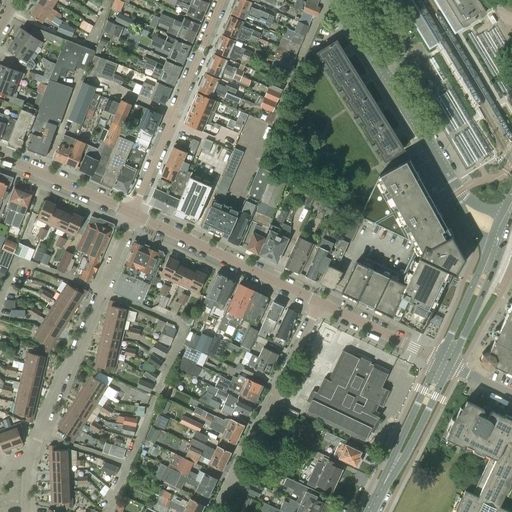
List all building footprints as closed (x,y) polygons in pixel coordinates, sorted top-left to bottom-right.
[(57,12),(51,8),(55,3),(50,0),(39,0),(36,5),(54,16),(57,12)] [(101,5),(93,0),(87,0),(85,4),(96,12),(101,5)] [(114,0),(110,9),(114,11),(119,0),(114,0)] [(185,15),(200,21),(204,12),(176,0),(175,0),(174,4),(187,10),(185,15)] [(176,0),(204,12),(208,3),(201,0),(176,0)] [(234,0),(233,5),(247,11),(249,6),(251,2),(246,0),(234,0)] [(433,45),(436,43),(409,0),(398,0),(405,11),(418,33),(422,39),(427,48),(433,45)] [(445,0),(448,4),(450,6),(450,8),(452,11),(453,13),(453,12),(462,26),(463,25),(464,26),(469,23),(468,22),(477,17),(478,16),(485,12),(477,0),(445,0)] [(295,1),(293,7),(300,10),(303,4),(295,1)] [(319,8),(316,7),(306,3),(303,11),(316,17),(319,8)] [(54,16),(36,5),(30,15),(42,23),(45,17),(51,21),(54,16)] [(247,11),(233,5),(231,10),(232,10),(230,14),(243,19),(244,16),(247,11)] [(256,9),(249,6),(247,11),(265,19),(267,13),(257,9),(256,9)] [(247,11),(244,16),(263,24),(265,19),(247,11)] [(303,11),(301,16),(299,21),(308,26),(313,15),(303,11)] [(118,13),(114,21),(130,28),(134,20),(118,13)] [(159,18),(195,33),(199,24),(184,18),(182,23),(160,14),(159,18)] [(225,24),(250,34),(252,29),(248,28),(248,29),(241,25),(242,21),(230,16),(228,19),(227,19),(225,24)] [(166,32),(191,42),(195,33),(159,18),(157,22),(168,27),(166,32)] [(89,33),(93,25),(83,20),(79,27),(89,33)] [(112,35),(117,25),(107,20),(103,31),(112,35)] [(308,26),(299,21),(294,32),(304,36),(308,26)] [(60,23),(56,31),(71,38),(75,29),(60,23)] [(248,39),(250,34),(225,24),(223,29),(224,29),(222,33),(235,38),(237,38),(242,40),(245,38),(248,39)] [(14,39),(33,52),(36,46),(38,48),(41,47),(43,43),(40,41),(21,28),(20,29),(19,28),(13,36),(15,37),(14,39)] [(260,33),(252,29),(250,34),(258,38),(260,33)] [(48,40),(50,34),(41,30),(39,37),(48,40)] [(134,41),(135,34),(126,32),(124,39),(134,41)] [(294,32),(290,41),(300,45),(304,36),(294,32)] [(256,43),(258,38),(250,34),(248,39),(256,43)] [(232,44),(234,40),(222,35),(220,38),(219,38),(217,43),(242,54),(244,49),(240,47),(240,48),(232,44)] [(164,45),(165,41),(153,36),(151,40),(164,45)] [(186,54),(190,45),(167,36),(165,41),(164,45),(186,54)] [(31,58),(29,57),(33,52),(14,39),(13,41),(11,40),(5,48),(7,49),(7,50),(19,58),(24,61),(22,64),(32,69),(35,65),(31,58)] [(26,148),(26,149),(45,156),(46,154),(56,125),(59,126),(72,88),(56,82),(62,67),(73,72),(75,66),(87,71),(94,51),(86,48),(70,41),(66,39),(61,51),(60,51),(55,64),(49,79),(47,85),(43,94),(38,109),(36,115),(34,118),(47,123),(41,138),(32,134),(27,148),(26,148)] [(164,45),(151,40),(150,44),(162,49),(164,45)] [(288,40),(284,50),(285,50),(296,55),(300,45),(290,41),(288,40)] [(385,160),(402,149),(394,135),(377,108),(360,82),(344,55),(335,41),(317,52),(318,53),(320,52),(326,62),(322,65),(324,69),(329,66),(335,76),(333,77),(336,81),(337,80),(344,90),(339,93),(341,96),(345,94),(351,103),(350,104),(352,108),(354,107),(360,117),(355,120),(358,123),(362,121),(368,130),(367,131),(369,135),(371,134),(377,143),(372,146),(374,150),(379,147),(385,157),(383,158),(385,160)] [(98,43),(94,51),(99,53),(103,45),(98,43)] [(217,43),(215,48),(216,48),(214,52),(227,57),(229,57),(233,58),(236,57),(240,58),(242,54),(217,43)] [(166,57),(182,64),(186,54),(164,45),(162,49),(169,52),(166,57)] [(251,51),(244,49),(242,54),(248,57),(251,51)] [(285,50),(281,60),(283,61),(292,64),(292,65),(296,55),(285,50)] [(225,64),(227,60),(213,54),(212,58),(211,57),(209,62),(231,72),(234,73),(236,68),(233,67),(225,64)] [(87,72),(99,76),(105,59),(94,55),(87,72)] [(145,62),(154,66),(156,62),(144,57),(142,61),(145,62)] [(117,64),(105,59),(99,76),(110,81),(117,64)] [(154,66),(177,76),(180,67),(166,60),(164,65),(156,62),(154,66)] [(281,60),(277,69),(280,70),(288,74),(289,74),(293,65),(292,65),(292,64),(283,61),(281,60)] [(43,76),(49,79),(55,64),(48,61),(43,76)] [(143,67),(153,71),(154,66),(145,62),(143,67)] [(224,74),(233,78),(234,73),(231,72),(209,62),(206,67),(208,68),(206,71),(220,77),(222,73),(224,74)] [(0,78),(16,84),(18,78),(21,79),(23,78),(24,74),(21,72),(0,64),(0,78)] [(151,76),(173,85),(177,76),(154,66),(153,71),(151,76)] [(280,70),(277,79),(284,82),(288,74),(280,70)] [(29,71),(27,78),(33,80),(35,73),(29,71)] [(35,73),(33,80),(47,85),(49,79),(43,76),(35,73)] [(217,84),(219,79),(205,73),(204,77),(203,76),(200,81),(225,92),(228,87),(223,85),(223,86),(217,84)] [(112,81),(121,85),(124,78),(114,75),(112,81)] [(16,84),(0,78),(0,92),(10,96),(8,102),(21,107),(23,101),(15,98),(17,94),(16,92),(14,91),(16,84)] [(268,88),(280,93),(283,86),(271,80),(268,88)] [(225,92),(200,81),(198,86),(199,87),(198,91),(217,99),(218,95),(223,97),(225,92)] [(87,109),(94,93),(96,87),(82,82),(67,119),(77,123),(80,124),(81,124),(87,109)] [(142,86),(168,97),(170,91),(169,91),(170,88),(156,82),(154,86),(143,82),(142,86)] [(166,102),(168,97),(142,86),(140,90),(151,94),(149,99),(163,105),(164,102),(166,102)] [(225,92),(233,95),(235,90),(228,87),(225,92)] [(276,102),(280,93),(268,88),(264,97),(276,102)] [(225,92),(223,97),(237,103),(240,98),(233,95),(225,92)] [(94,111),(100,96),(94,93),(87,109),(94,111)] [(195,100),(193,104),(210,111),(214,100),(197,93),(197,95),(196,94),(194,99),(195,100)] [(276,102),(264,97),(260,106),(269,111),(272,112),(276,102)] [(102,110),(114,115),(119,103),(107,99),(102,110)] [(121,99),(119,103),(114,115),(103,142),(114,147),(121,130),(132,103),(121,99)] [(158,120),(153,117),(155,112),(135,103),(132,109),(144,114),(139,127),(152,133),(158,120)] [(190,107),(188,112),(189,112),(189,114),(206,121),(209,112),(210,111),(193,104),(192,105),(191,107),(190,107)] [(8,141),(7,143),(21,147),(23,140),(22,140),(24,135),(27,136),(29,132),(34,118),(36,115),(20,109),(16,120),(8,141)] [(0,112),(0,138),(0,139),(9,118),(9,116),(0,112)] [(185,121),(184,122),(185,122),(184,124),(195,129),(202,131),(206,121),(189,114),(187,118),(186,117),(185,121)] [(9,118),(0,139),(8,141),(16,120),(9,118)] [(121,130),(114,147),(100,181),(112,186),(118,174),(124,162),(133,142),(135,137),(121,130)] [(55,161),(56,159),(58,161),(64,164),(64,163),(65,163),(71,148),(75,139),(64,135),(56,153),(55,152),(52,159),(55,161)] [(212,141),(205,138),(201,147),(208,150),(212,141)] [(71,148),(65,163),(66,163),(65,164),(70,166),(71,165),(72,166),(72,165),(76,167),(82,152),(85,153),(89,145),(75,139),(71,148)] [(173,147),(165,165),(178,170),(179,167),(186,170),(198,142),(191,139),(187,148),(188,154),(173,147)] [(89,145),(85,153),(78,170),(80,171),(81,172),(84,174),(85,173),(90,175),(90,176),(100,181),(114,147),(103,142),(97,149),(89,145)] [(118,174),(112,186),(125,192),(127,191),(134,178),(142,159),(147,147),(133,142),(124,162),(118,174)] [(223,172),(233,176),(243,151),(233,147),(223,172)] [(359,216),(362,218),(375,224),(372,232),(376,234),(380,226),(416,244),(402,275),(365,257),(362,264),(352,260),(338,291),(352,297),(356,299),(357,300),(357,299),(374,307),(374,308),(391,316),(398,319),(421,330),(431,309),(427,307),(431,299),(435,301),(450,270),(446,269),(450,260),(453,261),(453,262),(454,262),(458,252),(460,251),(408,159),(379,175),(359,216)] [(165,165),(161,176),(173,181),(178,170),(165,165)] [(172,184),(160,209),(172,215),(188,177),(191,172),(186,170),(179,167),(178,170),(173,181),(172,184)] [(238,245),(257,202),(259,203),(270,174),(271,173),(258,167),(247,196),(227,240),(238,245)] [(224,196),(233,176),(223,172),(215,192),(224,196)] [(251,221),(262,225),(261,227),(255,225),(253,232),(252,232),(246,249),(257,254),(271,218),(272,218),(286,181),(270,174),(259,203),(251,221)] [(188,177),(172,215),(194,225),(197,219),(210,189),(211,187),(188,177)] [(155,189),(149,204),(160,209),(172,184),(160,179),(155,189)] [(0,204),(3,196),(5,197),(9,187),(10,185),(4,182),(3,183),(0,182),(0,204)] [(297,193),(299,188),(293,185),(291,190),(297,193)] [(4,222),(10,225),(15,213),(23,190),(19,188),(19,189),(14,187),(6,208),(9,209),(4,222)] [(15,213),(10,225),(18,228),(27,208),(32,194),(27,192),(27,191),(23,190),(15,213)] [(309,208),(314,197),(304,192),(299,203),(309,208)] [(37,219),(46,223),(55,205),(45,200),(37,219)] [(239,211),(233,209),(212,200),(200,227),(207,230),(220,236),(220,235),(227,238),(239,211)] [(362,207),(354,204),(351,210),(359,213),(362,207)] [(46,223),(55,227),(64,209),(55,205),(46,223)] [(55,227),(64,231),(73,213),(64,209),(55,227)] [(275,220),(282,223),(287,212),(280,209),(275,220)] [(348,221),(358,226),(362,218),(359,216),(352,212),(348,221)] [(73,213),(64,231),(75,236),(83,217),(73,213)] [(90,282),(112,230),(114,226),(90,216),(82,236),(81,235),(75,249),(83,252),(74,275),(90,282)] [(356,232),(358,226),(348,221),(345,227),(356,232)] [(278,235),(267,259),(275,263),(278,261),(288,239),(290,227),(282,223),(280,228),(278,235)] [(269,231),(258,254),(267,259),(278,235),(280,228),(269,224),(267,230),(269,231)] [(342,233),(353,237),(356,232),(345,227),(342,233)] [(47,230),(43,229),(39,238),(43,240),(47,230)] [(350,244),(353,237),(342,233),(340,239),(347,242),(350,244)] [(284,267),(299,274),(313,244),(298,237),(289,256),(287,257),(284,263),(285,265),(284,267)] [(322,238),(318,247),(304,276),(315,281),(320,272),(323,274),(333,252),(330,250),(333,243),(322,238)] [(6,239),(2,248),(13,253),(17,243),(6,239)] [(339,239),(333,252),(323,274),(319,283),(333,290),(343,269),(341,265),(338,264),(347,242),(340,239),(339,239)] [(124,269),(122,273),(134,278),(147,247),(143,246),(140,246),(136,245),(134,242),(133,241),(123,265),(124,269)] [(17,243),(13,253),(24,258),(28,247),(18,242),(17,244),(17,243)] [(147,247),(134,278),(148,284),(151,285),(164,254),(157,251),(154,249),(151,247),(148,247),(147,247)] [(64,273),(67,265),(70,259),(72,254),(67,252),(64,251),(56,270),(64,273)] [(50,256),(44,253),(39,262),(46,265),(50,256)] [(178,261),(168,257),(159,275),(169,280),(178,261)] [(178,284),(187,266),(178,261),(169,280),(178,284)] [(187,289),(196,270),(187,266),(178,284),(187,289)] [(197,294),(206,275),(196,270),(187,289),(197,294)] [(134,278),(122,273),(121,276),(120,276),(116,285),(117,286),(114,292),(140,303),(148,284),(134,278)] [(212,310),(220,290),(225,277),(216,273),(205,298),(202,305),(212,310)] [(226,300),(234,282),(225,277),(220,290),(224,292),(221,298),(226,300)] [(78,292),(66,284),(60,294),(78,305),(87,291),(81,287),(78,292)] [(253,291),(239,284),(232,299),(230,298),(229,302),(223,313),(217,328),(224,332),(228,323),(236,327),(240,319),(253,291)] [(164,308),(169,298),(165,297),(170,287),(166,286),(162,295),(163,295),(158,306),(164,308)] [(52,295),(43,290),(41,293),(50,299),(52,295)] [(256,326),(259,320),(266,306),(264,305),(267,297),(253,291),(240,319),(256,326)] [(50,299),(41,293),(39,296),(48,302),(50,299)] [(175,314),(185,294),(182,293),(177,302),(173,301),(168,311),(175,314)] [(78,305),(60,294),(55,302),(73,313),(78,305)] [(188,296),(185,294),(175,314),(181,317),(187,306),(184,305),(188,296)] [(4,298),(4,306),(15,307),(15,299),(4,298)] [(105,315),(126,320),(128,310),(114,306),(115,301),(109,300),(105,315)] [(511,300),(488,351),(482,352),(481,353),(479,358),(479,360),(481,365),(482,366),(487,368),(488,368),(493,367),(494,366),(511,374),(511,300)] [(272,302),(263,322),(259,331),(257,334),(264,338),(267,332),(269,333),(282,307),(283,307),(282,306),(283,305),(276,301),(275,303),(272,302)] [(50,310),(68,321),(73,313),(55,302),(50,310)] [(32,307),(30,310),(39,316),(41,313),(32,307)] [(10,317),(25,316),(25,308),(10,309),(10,317)] [(292,311),(287,308),(271,342),(282,347),(298,313),(297,313),(297,311),(293,309),(292,311)] [(37,319),(39,316),(30,310),(28,313),(37,319)] [(44,319),(62,330),(68,321),(50,310),(44,319)] [(124,330),(126,320),(105,315),(103,325),(124,330)] [(38,328),(56,339),(62,330),(44,319),(38,328)] [(158,320),(154,329),(162,332),(161,333),(172,338),(176,329),(173,325),(168,323),(165,322),(165,323),(158,320)] [(124,330),(103,325),(101,335),(121,340),(124,330)] [(259,331),(249,326),(239,348),(249,352),(257,334),(259,331)] [(42,350),(48,353),(48,352),(56,339),(38,328),(33,336),(45,344),(42,350)] [(195,348),(199,337),(188,332),(183,344),(187,345),(195,348)] [(169,345),(172,338),(161,333),(158,341),(169,345)] [(201,334),(195,349),(201,352),(205,354),(212,338),(201,334)] [(119,350),(121,340),(101,335),(98,345),(119,350)] [(258,335),(255,341),(265,346),(268,340),(258,335)] [(155,342),(151,350),(163,357),(168,349),(155,342)] [(119,350),(98,345),(96,355),(117,360),(119,350)] [(182,357),(195,363),(201,352),(187,345),(182,357)] [(263,347),(258,357),(273,364),(277,354),(263,347)] [(24,363),(45,367),(48,353),(42,350),(40,355),(26,351),(24,363)] [(310,403),(305,413),(350,434),(349,435),(357,439),(358,438),(365,441),(374,421),(376,422),(380,413),(375,411),(378,404),(381,406),(389,391),(381,387),(389,371),(374,363),(372,367),(358,360),(359,358),(342,350),(335,365),(328,380),(324,378),(316,393),(318,394),(315,401),(311,399),(310,403)] [(220,361),(222,357),(211,353),(210,357),(220,361)] [(151,354),(146,361),(157,370),(163,362),(151,354)] [(247,364),(253,367),(268,374),(273,364),(258,357),(251,354),(247,364)] [(114,370),(117,360),(96,355),(92,370),(99,373),(100,372),(101,367),(114,370)] [(195,363),(182,357),(176,369),(189,375),(195,363)] [(22,372),(43,377),(45,367),(24,363),(22,372)] [(244,365),(241,371),(251,376),(254,370),(244,365)] [(147,369),(144,374),(153,381),(157,375),(147,369)] [(112,378),(99,373),(92,370),(84,384),(101,394),(107,385),(112,378)] [(19,382),(40,387),(43,377),(22,372),(19,382)] [(233,376),(231,381),(259,394),(262,386),(238,374),(236,377),(233,376)] [(140,379),(137,387),(150,392),(153,385),(140,379)] [(227,388),(230,389),(239,393),(238,394),(255,402),(259,394),(231,381),(227,388)] [(17,392),(38,397),(40,387),(19,382),(17,392)] [(96,403),(101,394),(84,384),(79,392),(96,403)] [(215,396),(218,390),(209,386),(206,392),(215,396)] [(228,395),(218,390),(215,396),(226,401),(228,395)] [(15,402),(36,407),(38,397),(17,392),(15,402)] [(96,403),(79,392),(73,401),(90,412),(96,403)] [(252,406),(228,395),(226,401),(235,405),(233,409),(247,416),(248,415),(249,415),(251,411),(250,411),(252,406)] [(208,404),(218,409),(221,403),(211,398),(208,404)] [(85,420),(90,412),(73,401),(68,410),(85,420)] [(511,511),(499,506),(501,501),(510,483),(511,478),(511,445),(510,444),(511,442),(511,420),(508,419),(493,411),(492,411),(491,411),(490,411),(490,412),(489,412),(489,413),(483,410),(483,409),(480,408),(466,401),(460,413),(454,411),(451,418),(442,437),(457,444),(460,446),(461,442),(467,445),(478,451),(490,456),(472,494),(464,490),(461,497),(455,509),(453,511),(511,511)] [(12,413),(27,416),(26,421),(32,422),(36,407),(15,402),(12,413)] [(104,404),(102,407),(110,412),(112,409),(104,404)] [(279,409),(280,409),(294,416),(296,417),(298,413),(286,408),(281,405),(279,409)] [(109,415),(110,412),(102,407),(100,410),(109,415)] [(294,416),(280,409),(277,415),(291,422),(294,416)] [(80,429),(85,420),(68,410),(63,418),(80,429)] [(204,418),(212,421),(215,416),(207,412),(204,418)] [(163,429),(168,419),(158,414),(153,425),(163,429)] [(124,416),(122,424),(135,427),(137,419),(124,416)] [(223,420),(215,416),(212,421),(214,422),(239,435),(243,426),(230,419),(224,418),(223,420)] [(80,429),(63,418),(57,427),(69,434),(66,439),(72,442),(80,429)] [(202,425),(189,418),(185,425),(198,432),(202,425)] [(93,421),(91,424),(100,430),(101,426),(93,421)] [(22,429),(20,422),(0,429),(0,436),(18,431),(22,429)] [(211,428),(216,430),(223,434),(221,437),(235,444),(239,435),(214,422),(211,428)] [(121,431),(120,432),(133,435),(135,428),(117,423),(115,430),(121,431)] [(98,433),(100,430),(91,424),(89,427),(98,433)] [(153,442),(158,431),(151,427),(146,438),(153,442)] [(281,435),(269,429),(266,436),(278,441),(281,435)] [(0,436),(0,444),(2,452),(23,444),(18,431),(0,436)] [(354,449),(345,444),(346,441),(326,432),(323,438),(334,443),(334,442),(339,444),(333,455),(339,459),(340,458),(350,463),(355,465),(359,457),(358,457),(360,452),(354,449)] [(120,446),(122,441),(122,440),(115,438),(113,444),(120,446)] [(189,443),(191,444),(226,462),(230,453),(217,446),(215,450),(199,442),(192,438),(189,443)] [(123,458),(126,448),(112,444),(108,454),(123,458)] [(196,464),(200,456),(210,460),(208,464),(221,471),(226,462),(191,444),(184,458),(193,462),(196,464)] [(49,461),(70,460),(70,449),(55,450),(55,445),(48,445),(49,461)] [(343,467),(335,464),(336,462),(333,461),(335,459),(317,451),(314,458),(318,460),(307,483),(315,486),(316,484),(331,491),(343,467)] [(174,453),(168,466),(175,469),(212,488),(214,484),(215,484),(217,480),(216,480),(216,479),(199,471),(197,475),(189,471),(193,462),(184,458),(174,453)] [(70,470),(70,460),(49,461),(49,471),(70,470)] [(101,470),(105,472),(114,476),(115,475),(118,468),(105,462),(101,470)] [(268,479),(270,474),(254,465),(248,476),(260,482),(263,476),(268,479)] [(181,489),(185,480),(197,486),(195,491),(207,497),(208,496),(209,497),(211,493),(210,492),(212,488),(175,469),(168,466),(161,479),(181,489)] [(71,481),(70,470),(49,471),(50,482),(71,481)] [(319,501),(322,494),(286,477),(282,485),(292,490),(291,493),(298,496),(295,501),(317,511),(322,502),(319,501)] [(71,491),(71,481),(50,482),(50,492),(71,491)] [(246,481),(241,491),(254,497),(259,487),(246,481)] [(163,490),(160,495),(193,511),(200,511),(201,511),(202,511),(204,507),(203,506),(204,505),(190,499),(188,502),(163,490)] [(71,491),(50,492),(51,502),(65,502),(66,506),(72,506),(71,491)] [(159,511),(166,511),(169,506),(181,511),(193,511),(160,495),(153,509),(159,511)] [(283,501),(279,509),(283,511),(317,511),(295,501),(290,499),(288,503),(283,501)] [(264,503),(260,510),(263,511),(282,511),(283,511),(264,503)]
